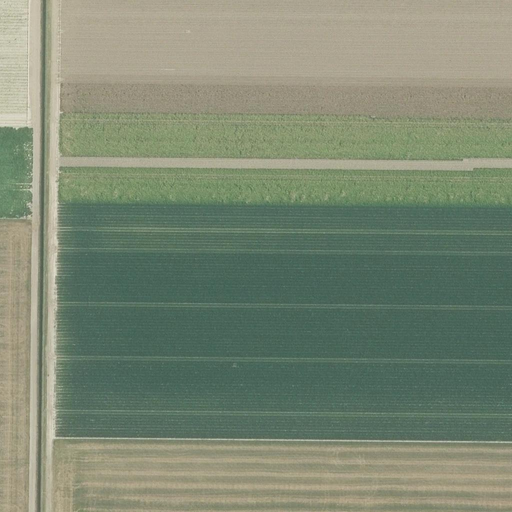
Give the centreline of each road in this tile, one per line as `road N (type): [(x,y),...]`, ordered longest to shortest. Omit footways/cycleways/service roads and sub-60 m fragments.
road 1 (track): [(31,511),(37,0)]
road 2 (track): [(53,0),(49,511)]
